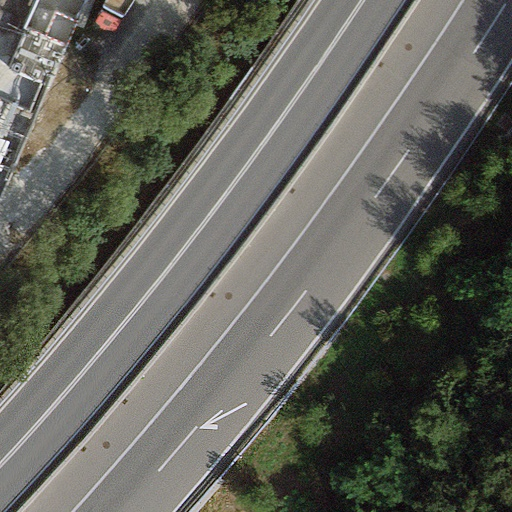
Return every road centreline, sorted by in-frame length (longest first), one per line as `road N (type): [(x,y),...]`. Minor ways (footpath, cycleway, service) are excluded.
road 1 (trunk): [(503,0),(284,313),(118,511)]
road 2 (secondary): [(359,0),(277,125),(0,463)]
